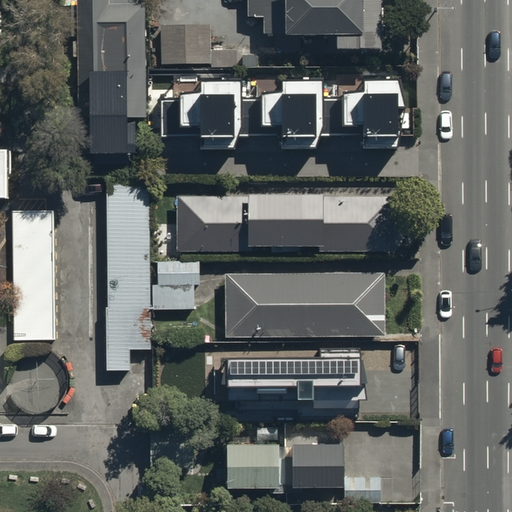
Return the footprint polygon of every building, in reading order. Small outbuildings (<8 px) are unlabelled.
[(335,51),(381,51),(380,0),(249,0),(249,18),(264,18),(264,35),(275,35),(275,52),(300,52),(300,38),(335,37),(335,51)] [(146,2),(78,2),(78,104),(146,104),(146,2)] [(210,24),(162,24),(162,67),(210,67),(210,24)] [(328,134),(344,134),(343,89),(331,89),(331,74),(275,75),(275,85),(259,86),(260,123),(261,129),(277,128),(277,156),(329,155),(328,134)] [(357,135),(357,155),(401,155),(412,106),(403,79),(393,81),(388,74),(357,74),(357,86),(343,89),(344,134),(357,135)] [(260,123),(259,86),(248,87),(248,78),(199,79),(199,96),(180,96),(181,128),(199,128),(200,151),(234,150),(242,128),(242,124),(260,123)] [(0,202),(10,203),(10,152),(0,152),(0,202)] [(150,180),(109,180),(106,367),(148,368),(150,180)] [(392,250),(392,194),(177,195),(177,250),(392,250)] [(13,214),(14,339),(55,339),(53,213),(13,214)] [(201,285),(200,261),(157,262),(158,287),(152,287),(153,315),(193,314),(192,285),(201,285)] [(385,276),(225,276),(225,339),(385,338),(385,276)] [(156,355),(157,386),(194,385),(193,354),(156,355)] [(149,468),(193,469),(194,426),(149,425),(149,468)] [(280,446),(228,446),(228,490),(280,490),(280,446)] [(342,446),(292,446),(292,485),(343,485),(342,478),(342,446)] [(382,502),(382,477),(342,478),(343,485),(343,502),(382,502)]
